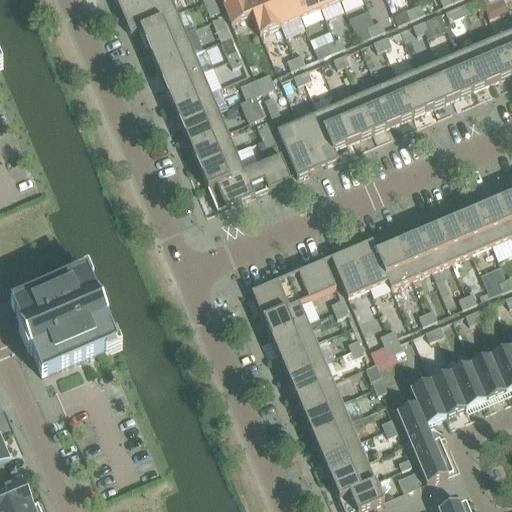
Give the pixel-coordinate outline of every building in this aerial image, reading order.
[(158,2),(157,0),(113,0),(121,18),(158,2)] [(176,18),(168,0),(163,0),(158,2),(121,18),(130,38),(176,18)] [(252,21),(245,3),(245,2),(244,0),(219,0),(232,29),(252,21)] [(280,31),(266,0),(250,0),(245,2),(245,3),(252,21),(259,40),(280,31)] [(300,23),(290,0),(266,0),(280,31),(300,23)] [(320,14),(313,0),(290,0),(300,23),(320,14)] [(340,6),(337,0),(313,0),(320,14),(340,6)] [(450,8),(445,0),(441,0),(438,1),(443,11),(450,8)] [(457,5),(454,0),(445,0),(450,8),(457,5)] [(496,7),(492,0),(485,0),(489,10),(496,7)] [(213,2),(203,6),(206,14),(216,10),(213,2)] [(471,18),(467,8),(459,11),(464,21),(471,18)] [(424,19),(420,9),(413,12),(417,22),(424,19)] [(216,10),(206,14),(209,21),(219,16),(216,10)] [(464,21),(459,11),(452,14),(456,24),(464,21)] [(417,22),(413,12),(406,15),(410,25),(417,22)] [(456,24),(452,14),(445,17),(449,27),(456,24)] [(185,38),(176,18),(130,38),(140,34),(148,53),(185,38)] [(225,29),(222,22),(212,26),(215,34),(225,29)] [(431,35),(427,25),(420,28),(424,38),(431,35)] [(385,36),(380,26),(373,29),(377,39),(385,36)] [(424,38),(420,28),(412,31),(417,41),(424,38)] [(228,36),(225,29),(215,34),(218,41),(228,36)] [(377,39),(373,29),(366,32),(370,42),(377,39)] [(511,79),(511,36),(496,43),(511,80),(511,79)] [(193,58),(185,38),(148,53),(157,73),(193,58)] [(391,52),(387,42),(380,45),(384,55),(391,52)] [(345,53),(341,43),(333,46),(338,56),(345,53)] [(511,80),(496,43),(476,51),(492,88),(511,80)] [(384,55),(380,45),(373,48),(377,58),(384,55)] [(338,56),(333,46),(326,49),(330,59),(338,56)] [(492,88),(476,51),(456,60),(472,96),(492,88)] [(239,62),(236,55),(226,59),(229,66),(239,62)] [(202,77),(193,58),(157,73),(165,93),(202,77)] [(351,68),(347,58),(340,62),(344,71),(351,68)] [(305,70),(301,60),(294,63),(298,73),(305,70)] [(472,96),(456,60),(437,68),(452,105),(472,96)] [(242,69),(239,62),(229,66),(232,73),(242,69)] [(344,71),(340,62),(333,65),(337,74),(344,71)] [(298,73),(294,63),(286,66),(291,76),(298,73)] [(452,105),(437,68),(417,77),(432,113),(452,105)] [(312,85),(307,75),(300,78),(304,88),(312,85)] [(210,97),(202,77),(165,93),(174,113),(210,97)] [(432,113),(417,77),(397,85),(412,122),(432,113)] [(304,88),(300,78),(293,81),(297,91),(304,88)] [(272,86),(269,79),(260,83),(263,90),(272,86)] [(263,90),(260,83),(249,87),(252,94),(263,90)] [(412,122),(397,85),(377,93),(392,130),(412,122)] [(275,93),(273,90),(272,86),(263,90),(266,97),(275,93)] [(252,94),(249,87),(240,91),(243,98),(252,94)] [(266,97),(263,90),(252,94),(255,102),(266,97)] [(392,130),(377,93),(357,102),(373,139),(392,130)] [(255,102),(252,94),(243,98),(246,106),(255,102)] [(219,117),(210,97),(174,113),(182,133),(219,117)] [(373,139),(357,102),(337,110),(353,147),(373,139)] [(353,147),(337,110),(317,119),(337,165),(338,165),(334,155),(353,147)] [(227,137),(219,117),(182,133),(190,153),(227,137)] [(337,165),(317,119),(297,127),(317,174),(324,171),(325,172),(327,171),(327,170),(337,165)] [(269,134),(266,127),(256,131),(259,138),(269,134)] [(317,174),(297,127),(277,136),(296,183),(317,174)] [(272,141),(269,134),(259,138),(262,146),(272,141)] [(236,157),(227,137),(190,153),(199,173),(236,157)] [(275,148),(272,141),(262,146),(265,153),(275,148)] [(244,176),(236,157),(199,173),(207,192),(244,177),(244,176)] [(291,185),(280,160),(244,176),(244,177),(254,201),(291,185)] [(254,201),(244,177),(207,192),(217,216),(254,201)] [(511,242),(511,199),(495,206),(511,243),(511,242)] [(511,243),(495,206),(475,215),(491,251),(511,243)] [(491,251),(475,215),(455,223),(471,260),(491,251)] [(471,260),(455,223),(435,232),(451,268),(471,260)] [(451,268),(435,232),(416,240),(431,276),(451,268)] [(431,276),(416,240),(396,249),(411,285),(431,276)] [(388,285),(375,256),(376,256),(372,246),(351,254),(368,294),(387,286),(388,285)] [(411,285),(396,249),(377,257),(376,256),(375,256),(388,285),(387,286),(390,293),(411,285)] [(368,294),(351,254),(331,263),(347,303),(368,294)] [(336,293),(326,270),(324,266),(288,281),(297,302),(300,309),(336,293)] [(118,350),(86,276),(10,308),(21,332),(20,333),(20,334),(28,331),(38,354),(30,357),(31,358),(42,382),(118,350)] [(297,302),(288,281),(251,297),(260,317),(297,302)] [(509,295),(505,285),(498,288),(502,298),(509,295)] [(487,297),(479,301),(481,306),(489,303),(487,297)] [(476,309),(472,299),(465,302),(469,312),(476,309)] [(305,322),(300,309),(297,302),(260,317),(269,337),(305,322)] [(469,312),(465,302),(458,305),(462,315),(469,312)] [(344,312),(341,305),(331,309),(334,317),(344,312)] [(347,320),(344,312),(334,317),(337,324),(347,320)] [(437,325),(432,315),(425,318),(429,328),(437,325)] [(483,325),(479,315),(472,318),(476,328),(483,325)] [(429,328),(425,318),(418,321),(422,331),(429,328)] [(476,328),(472,318),(465,321),(469,331),(476,328)] [(314,342),(305,322),(269,337),(277,357),(314,342)] [(444,342),(439,332),(432,335),(436,345),(444,342)] [(398,345),(394,335),(387,338),(391,348),(398,345)] [(436,345),(432,335),(425,338),(429,348),(436,345)] [(391,348),(387,338),(380,341),(384,351),(391,348)] [(322,362),(314,342),(277,357),(285,377),(322,362)] [(361,352),(358,345),(348,349),(351,357),(361,352)] [(402,355),(399,348),(398,345),(391,348),(395,358),(402,355)] [(395,358),(391,348),(384,351),(388,361),(395,358)] [(364,359),(361,352),(351,357),(354,364),(364,359)] [(511,394),(511,356),(510,352),(490,361),(506,397),(511,394)] [(506,397),(490,361),(470,369),(486,406),(506,397)] [(331,381),(322,362),(285,377),(294,397),(331,381)] [(486,406),(470,369),(450,377),(466,414),(486,406)] [(466,414),(450,377),(430,386),(446,423),(466,414)] [(339,401),(331,381),(294,397),(302,417),(339,401)] [(364,398),(384,390),(381,382),(361,391),(364,398)] [(446,423),(430,386),(409,395),(416,409),(426,431),(427,431),(446,423)] [(367,405),(387,397),(384,390),(364,398),(367,405)] [(347,421),(339,401),(302,417),(311,437),(347,421)] [(426,431),(416,409),(396,418),(411,452),(432,443),(427,431),(426,431)] [(356,441),(347,421),(311,437),(319,457),(356,441)] [(394,432),(391,425),(381,429),(384,436),(394,432)] [(397,439),(394,432),(384,436),(387,443),(397,439)] [(364,461),(356,441),(319,457),(328,477),(364,461)] [(0,443),(0,468),(9,464),(0,443)] [(448,480),(432,443),(411,452),(427,489),(448,480)] [(373,481),(364,461),(328,477),(336,496),(373,481)] [(411,472),(408,464),(398,468),(401,476),(411,472)] [(420,492),(414,478),(407,481),(413,495),(420,492)] [(373,511),(384,507),(373,481),(336,496),(342,511),(373,511)] [(413,495),(407,481),(397,485),(404,499),(413,495)] [(0,511),(19,511),(31,507),(22,485),(0,494),(0,511)]
